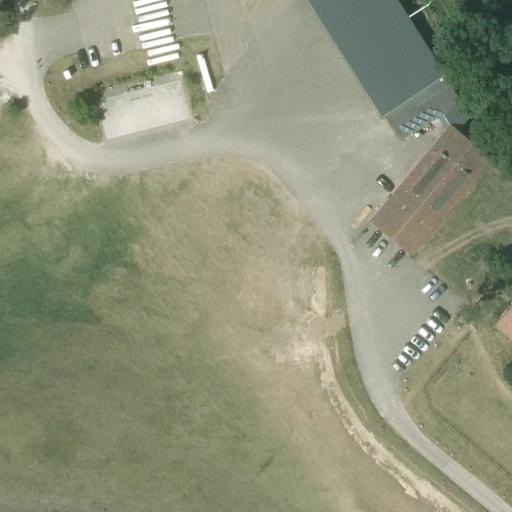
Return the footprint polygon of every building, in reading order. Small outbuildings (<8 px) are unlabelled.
[(450,76),(444,80),(399,9),(392,0),(307,0),(380,115),(381,114),(399,142),(436,118),(446,132),(450,127),(456,132),(471,122),(464,111),(470,107),(450,76)] [(84,57),(105,54),(103,41),(82,44),(84,57)] [(489,159),(456,132),(450,127),(446,132),(371,222),(410,254),(489,159)] [(340,296),(346,320),(356,318),(349,294),(340,296)] [(511,302),(494,324),(511,339),(511,302)]
